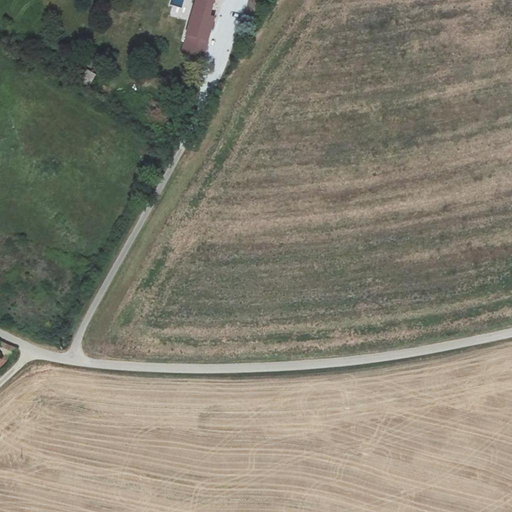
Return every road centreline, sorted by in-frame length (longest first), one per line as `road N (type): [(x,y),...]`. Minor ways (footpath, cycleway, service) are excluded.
road 1 (unclassified): [(511,331),(364,360),(231,368),(69,358)]
road 2 (residential): [(69,358),(183,146)]
